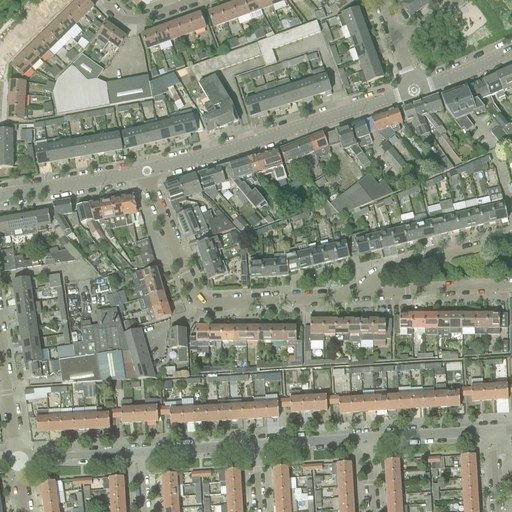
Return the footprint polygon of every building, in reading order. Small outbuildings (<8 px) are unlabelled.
[(85,0),(78,0),(73,6),(84,17),(93,8),(85,0)] [(255,0),(244,0),(243,1),(248,15),(260,11),(255,0)] [(269,0),(255,0),(260,11),(272,7),(269,0)] [(419,12),(409,0),(402,0),(404,2),(400,6),(409,19),(419,12)] [(409,0),(419,12),(428,5),(424,0),(409,0)] [(243,1),(231,5),(237,20),(248,15),(243,1)] [(342,8),(337,1),(333,4),(338,10),(342,8)] [(231,5),(220,9),(225,24),(237,20),(231,5)] [(73,6),(64,14),(75,26),(84,17),(73,6)] [(225,24),(220,9),(208,13),(213,28),(225,24)] [(342,16),(337,17),(341,29),(346,27),(365,20),(363,15),(360,16),(358,10),(349,13),(342,16)] [(64,14),(55,23),(67,35),(76,26),(75,26),(64,14)] [(200,14),(188,18),(193,33),(205,29),(200,14)] [(188,18),(176,23),(182,38),(193,33),(188,18)] [(287,20),(283,22),(286,29),(290,28),(301,24),(300,24),(297,19),(288,22),(287,20)] [(95,20),(92,25),(99,30),(102,25),(95,20)] [(346,27),(350,38),(366,32),(364,27),(367,26),(365,20),(346,27)] [(320,33),(316,22),(310,24),(314,35),(320,33)] [(55,23),(47,31),(58,43),(67,35),(55,23)] [(176,23),(164,27),(170,42),(182,38),(176,23)] [(98,35),(108,42),(117,31),(107,24),(98,35)] [(314,35),(310,24),(304,26),(308,37),(314,35)] [(302,40),(308,37),(304,26),(298,29),(302,40)] [(164,27),(153,31),(158,46),(170,42),(164,27)] [(302,40),(298,29),(292,31),(296,42),(302,40)] [(47,31),(38,40),(50,52),(58,43),(47,31)] [(87,31),(84,35),(91,40),(94,36),(87,31)] [(117,31),(108,42),(118,50),(126,39),(117,31)] [(158,46),(153,31),(141,36),(146,50),(158,46)] [(296,42),(292,31),(286,33),(290,44),(296,42)] [(350,38),(354,50),(374,42),(372,37),(368,39),(366,32),(350,38)] [(290,44),(286,33),(280,35),(284,46),(290,44)] [(84,35),(81,39),(88,44),(91,40),(84,35)] [(284,46),(280,35),(274,38),(278,48),(284,46)] [(261,54),(272,51),(278,48),(274,38),(258,44),(261,54)] [(38,40),(29,49),(41,61),(50,52),(38,40)] [(354,50),(358,61),(374,55),(372,49),(376,48),(374,42),(354,50)] [(262,56),(261,54),(258,44),(250,46),(254,58),(262,56)] [(254,58),(250,46),(242,49),(247,61),(254,58)] [(29,49),(20,57),(32,69),(41,61),(29,49)] [(247,61),(242,49),(235,52),(239,64),(247,61)] [(71,50),(68,54),(74,60),(77,56),(71,50)] [(264,62),(274,58),(272,51),(261,54),(262,56),(264,62)] [(239,64),(235,52),(227,55),(231,66),(239,64)] [(68,54),(64,57),(70,63),(74,60),(68,54)] [(98,55),(94,61),(99,64),(102,58),(98,55)] [(226,68),(231,66),(227,55),(220,57),(226,68)] [(358,61),(362,72),(382,65),(380,60),(377,61),(374,55),(358,61)] [(57,81),(52,94),(57,116),(110,107),(150,99),(152,99),(149,83),(148,77),(106,85),(97,81),(104,71),(89,61),(82,56),(57,81)] [(32,69),(20,57),(11,66),(23,78),(32,69)] [(219,71),(226,68),(220,57),(212,60),(219,71)] [(266,67),(276,64),(274,58),(264,62),(266,67)] [(212,73),(219,71),(212,60),(204,63),(212,73)] [(206,76),(212,73),(204,63),(198,65),(204,71),(206,76)] [(201,77),(206,76),(204,71),(198,65),(190,68),(196,79),(201,77)] [(382,65),(362,72),(367,84),(383,78),(381,72),(384,71),(382,65)] [(55,66),(51,70),(57,76),(61,73),(55,66)] [(511,69),(511,68),(495,75),(503,92),(511,87),(511,69)] [(51,70),(48,73),(54,79),(57,76),(51,70)] [(170,76),(161,79),(163,83),(163,84),(174,103),(179,100),(172,87),(179,84),(173,74),(170,76)] [(495,75),(483,81),(490,98),(495,96),(497,101),(505,97),(503,92),(495,75)] [(325,76),(313,80),(319,96),(324,94),(325,98),(331,96),(325,76)] [(196,80),(198,85),(204,82),(201,77),(196,79),(196,80)] [(198,85),(204,94),(204,95),(204,94),(216,113),(213,114),(216,122),(215,122),(218,130),(238,122),(232,106),(214,77),(204,82),(198,85)] [(152,83),(149,84),(152,99),(167,93),(163,84),(163,83),(161,79),(152,83)] [(313,80),(302,83),(308,103),(314,101),(312,98),(319,96),(313,80)] [(477,100),(485,110),(498,127),(511,143),(511,127),(510,124),(508,125),(493,105),(490,98),(483,81),(466,88),(472,102),(477,100)] [(10,82),(9,95),(25,96),(26,84),(10,82)] [(302,83),(290,87),(296,103),(302,101),(303,105),(308,103),(302,83)] [(290,87),(279,91),(285,110),(291,109),(290,105),(296,103),(290,87)] [(466,117),(472,115),(485,110),(477,100),(472,102),(466,88),(466,87),(459,90),(459,89),(440,96),(445,110),(446,113),(454,122),(461,131),(463,129),(466,133),(473,127),(466,119),(466,117)] [(279,91),(268,94),(273,111),(279,109),(280,112),(285,110),(279,91)] [(204,95),(204,94),(198,96),(201,100),(198,101),(207,116),(200,119),(206,135),(218,130),(215,122),(216,122),(213,114),(216,113),(204,94),(204,95)] [(268,94),(256,98),(263,118),(268,116),(267,113),(273,111),(268,94)] [(9,95),(8,108),(24,109),(25,96),(9,95)] [(437,96),(422,101),(427,116),(424,117),(435,131),(440,127),(431,115),(442,111),(437,96)] [(263,118),(256,98),(244,102),(249,118),(256,116),(257,119),(263,118)] [(422,101),(412,105),(422,136),(428,134),(422,118),(424,117),(427,116),(422,101)] [(422,136),(412,105),(401,108),(407,123),(411,122),(417,138),(422,136)] [(24,109),(8,108),(7,120),(24,122),(24,109)] [(397,109),(384,114),(389,129),(393,134),(400,131),(398,126),(399,126),(402,124),(401,119),(397,110),(397,109)] [(179,114),(180,120),(185,140),(191,138),(190,135),(196,133),(191,111),(179,114)] [(371,119),(370,119),(374,128),(376,134),(385,141),(386,142),(394,135),(393,134),(389,129),(384,114),(371,119)] [(155,120),(144,123),(145,128),(149,145),(155,144),(156,147),(162,145),(157,125),(156,126),(155,120)] [(180,120),(168,123),(173,139),(179,138),(180,141),(185,140),(180,120)] [(363,121),(348,127),(349,128),(354,143),(359,150),(372,145),(363,121)] [(168,123),(157,125),(162,145),(167,144),(166,141),(173,139),(168,123)] [(0,144),(12,144),(12,133),(12,132),(16,132),(16,126),(3,127),(3,132),(0,131),(0,144)] [(498,127),(491,133),(502,148),(511,143),(498,127)] [(145,128),(133,131),(138,151),(144,150),(143,147),(149,145),(145,128)] [(349,128),(336,132),(342,151),(349,149),(355,158),(362,167),(368,162),(362,153),(359,150),(354,143),(349,128)] [(407,129),(402,133),(407,139),(411,135),(407,129)] [(31,131),(19,131),(20,142),(24,142),(24,144),(31,144),(31,131)] [(138,151),(133,131),(121,134),(126,151),(132,149),(133,153),(138,151)] [(119,134),(106,137),(110,157),(115,156),(115,152),(121,151),(119,134)] [(330,155),(329,151),(328,148),(323,136),(322,134),(308,139),(314,154),(316,160),(330,155)] [(106,137),(94,139),(97,155),(103,154),(104,158),(110,157),(106,137)] [(94,139),(82,141),(86,161),(92,160),(91,156),(97,155),(94,139)] [(285,165),(314,154),(308,139),(279,150),(285,165)] [(82,141),(71,143),(74,160),(80,159),(80,162),(86,161),(82,141)] [(385,141),(379,146),(382,149),(386,153),(382,157),(397,174),(406,166),(399,157),(389,144),(386,142),(385,141)] [(71,143),(59,145),(62,165),(68,164),(67,161),(74,160),(71,143)] [(0,156),(12,156),(12,144),(0,144),(0,156)] [(59,145),(47,147),(50,164),(56,163),(57,166),(62,165),(59,145)] [(50,164),(47,147),(35,149),(38,166),(38,170),(44,169),(44,165),(50,164)] [(277,151),(254,158),(248,160),(253,176),(254,180),(261,178),(260,174),(272,171),(276,183),(286,180),(282,167),(280,160),(277,151)] [(12,156),(0,156),(0,168),(12,169),(12,156)] [(442,165),(438,167),(442,173),(453,169),(445,158),(440,161),(442,165)] [(486,158),(479,161),(481,165),(482,171),(488,170),(486,163),(488,162),(486,158)] [(238,163),(220,169),(236,188),(239,192),(246,200),(251,206),(254,210),(255,210),(264,202),(255,191),(251,194),(247,189),(257,182),(254,180),(253,176),(248,160),(238,163)] [(356,179),(361,175),(348,160),(344,164),(356,179)] [(427,160),(420,166),(431,178),(438,174),(427,160)] [(479,161),(468,166),(470,174),(470,175),(480,173),(482,172),(482,171),(481,165),(479,161)] [(468,166),(455,171),(457,175),(465,172),(466,176),(470,174),(468,166)] [(220,168),(209,172),(216,193),(221,191),(222,192),(236,188),(220,169),(220,168)] [(216,193),(209,172),(198,175),(203,191),(210,189),(212,194),(216,193)] [(324,179),(314,185),(318,190),(327,184),(335,179),(332,173),(324,178),(324,179)] [(370,175),(359,183),(374,203),(394,195),(384,182),(378,186),(370,175)] [(195,176),(178,181),(184,199),(201,193),(195,176)] [(440,177),(432,181),(434,185),(442,181),(440,177)] [(300,180),(289,190),(292,194),(304,184),(300,180)] [(184,199),(178,181),(163,187),(173,212),(179,210),(177,205),(186,202),(184,199)] [(432,181),(425,184),(427,189),(434,185),(432,181)] [(359,183),(329,206),(337,215),(339,217),(374,203),(359,183)] [(418,187),(405,192),(407,197),(420,192),(418,187)] [(499,188),(487,191),(489,197),(490,203),(495,222),(507,219),(506,213),(505,210),(501,194),(499,188)] [(239,192),(235,196),(241,204),(246,200),(239,192)] [(407,197),(405,192),(398,195),(399,200),(401,200),(407,197)] [(126,198),(121,199),(127,227),(128,231),(133,242),(135,241),(134,233),(130,216),(131,216),(136,214),(133,197),(131,197),(130,196),(127,197),(126,198)] [(489,197),(476,200),(478,206),(490,203),(489,197)] [(112,201),(110,201),(116,229),(127,227),(121,199),(116,200),(115,199),(112,200),(112,201)] [(390,199),(382,202),(384,206),(384,207),(392,204),(390,199)] [(476,199),(464,202),(466,210),(478,207),(478,206),(476,200),(476,199)] [(105,202),(100,203),(105,226),(106,231),(109,231),(116,229),(110,201),(109,200),(106,201),(105,202)] [(439,205),(441,212),(453,209),(452,205),(451,200),(439,203),(439,205)] [(70,201),(52,204),(54,217),(58,225),(66,238),(71,234),(69,230),(62,216),(72,215),(71,211),(70,201)] [(331,217),(328,209),(326,202),(321,204),(321,205),(323,209),(327,220),(328,220),(332,218),(331,217)] [(329,206),(326,202),(328,209),(331,217),(337,215),(329,206)] [(453,209),(454,213),(466,210),(464,202),(452,205),(453,209)] [(91,205),(89,205),(91,218),(95,223),(99,222),(100,227),(105,226),(100,203),(95,204),(94,203),(91,204),(91,205)] [(478,207),(479,210),(483,225),(495,222),(490,203),(478,206),(478,207)] [(89,205),(76,208),(78,217),(80,225),(86,224),(92,235),(99,231),(95,223),(91,218),(89,205)] [(427,208),(429,215),(441,212),(439,205),(427,208)] [(478,207),(466,210),(471,228),(483,225),(479,210),(478,207)] [(182,209),(174,212),(176,217),(186,241),(195,237),(207,232),(205,226),(200,215),(198,208),(185,213),(184,214),(182,209)] [(453,209),(441,212),(446,234),(458,231),(454,213),(453,209)] [(47,210),(33,212),(36,228),(37,233),(46,231),(45,227),(50,226),(47,210)] [(466,210),(454,213),(458,231),(471,228),(466,210)] [(24,214),(20,215),(22,230),(24,237),(37,235),(37,233),(36,228),(33,212),(24,214)] [(209,212),(200,215),(205,226),(208,224),(207,222),(212,220),(209,212)] [(430,222),(427,223),(429,229),(432,228),(434,237),(446,234),(441,212),(429,215),(430,222)] [(400,217),(401,222),(413,219),(413,217),(412,214),(400,217)] [(422,220),(426,219),(425,214),(413,217),(413,219),(415,226),(422,224),(422,220)] [(20,215),(6,217),(10,238),(13,237),(14,239),(24,237),(22,230),(20,215)] [(254,215),(246,222),(253,229),(261,222),(254,215)] [(268,216),(264,220),(268,225),(273,222),(272,221),(268,216)] [(301,220),(300,216),(291,219),(293,224),(302,221),(301,220)] [(0,239),(10,238),(6,217),(0,218),(0,239)] [(208,224),(212,236),(235,229),(223,217),(216,219),(212,220),(207,222),(208,224)] [(233,224),(232,224),(240,232),(246,226),(239,218),(233,224)] [(413,219),(401,222),(402,225),(406,244),(419,241),(415,226),(413,219)] [(422,224),(415,226),(419,241),(434,237),(432,228),(429,229),(427,223),(426,219),(422,220),(422,224)] [(390,228),(394,247),(406,244),(402,225),(397,226),(398,230),(391,231),(390,228)] [(378,231),(377,231),(382,250),(394,247),(390,228),(385,229),(386,233),(379,234),(378,231)] [(99,231),(92,235),(96,242),(103,238),(99,231)] [(106,231),(105,232),(110,241),(114,238),(109,231),(106,231)] [(374,236),(366,237),(370,253),(382,250),(377,231),(373,232),(374,236)] [(234,233),(229,234),(233,246),(241,243),(240,239),(234,233)] [(353,236),(347,237),(349,248),(352,257),(358,256),(370,253),(366,237),(365,234),(365,233),(353,236)] [(206,242),(196,245),(200,257),(215,252),(219,250),(222,249),(219,242),(217,243),(215,238),(206,242)] [(65,239),(59,243),(62,247),(68,244),(65,239)] [(339,240),(332,242),(333,246),(334,245),(337,261),(349,258),(344,239),(339,240)] [(148,241),(135,246),(140,257),(144,268),(155,266),(150,246),(148,240),(148,241)] [(302,245),(295,247),(296,251),(297,254),(301,270),(313,267),(309,251),(308,248),(306,240),(301,241),(302,245)] [(328,247),(321,248),(325,264),(337,261),(334,245),(333,246),(332,242),(327,243),(328,247)] [(316,250),(309,251),(313,267),(325,264),(321,248),(320,245),(315,246),(316,250)] [(49,255),(52,260),(54,260),(55,265),(76,262),(81,258),(72,249),(68,253),(66,251),(49,255)] [(200,257),(204,269),(219,264),(219,263),(217,256),(221,255),(219,250),(215,252),(200,257)] [(292,256),(285,257),(286,261),(287,267),(288,273),(301,270),(297,254),(296,251),(291,252),(292,256)] [(14,252),(0,253),(0,264),(1,273),(16,270),(15,260),(14,252)] [(23,256),(14,257),(15,260),(16,270),(16,271),(24,269),(23,259),(23,256)] [(140,257),(134,259),(136,262),(139,268),(139,269),(144,268),(140,257)] [(278,258),(274,258),(275,277),(288,276),(288,273),(287,267),(286,261),(285,257),(284,257),(285,261),(279,261),(278,258)] [(266,258),(261,259),(263,278),(275,277),(274,258),(273,258),(274,262),(266,262),(266,258)] [(263,278),(261,259),(261,263),(254,263),(254,259),(249,259),(250,279),(263,278)] [(219,264),(204,269),(208,281),(223,276),(221,268),(224,267),(223,262),(219,263),(219,264)] [(142,271),(136,273),(140,287),(145,285),(160,281),(156,268),(146,271),(142,273),(142,271)] [(49,289),(56,289),(61,288),(59,275),(47,277),(49,289)] [(112,277),(107,278),(111,296),(113,296),(116,295),(112,277)] [(9,289),(10,295),(31,292),(29,279),(11,282),(12,284),(13,289),(9,289)] [(139,287),(143,299),(163,293),(160,281),(145,285),(140,287),(139,287)] [(14,300),(15,306),(33,304),(31,292),(10,295),(11,301),(14,300)] [(146,311),(152,309),(167,305),(163,293),(143,299),(146,311)] [(113,296),(116,307),(118,307),(121,306),(118,294),(116,295),(113,296)] [(13,313),(14,319),(34,316),(33,304),(15,306),(16,313),(13,313)] [(167,305),(152,309),(156,321),(171,317),(167,305)] [(82,343),(73,345),(73,346),(75,359),(128,351),(118,316),(116,310),(116,309),(95,312),(96,313),(98,327),(90,328),(89,321),(80,323),(81,329),(80,330),(82,343)] [(399,316),(394,316),(394,320),(394,330),(394,335),(399,335),(399,330),(406,330),(406,336),(412,336),(412,330),(412,314),(399,314),(399,316)] [(424,314),(412,314),(412,330),(424,329),(424,314)] [(436,314),(424,314),(424,329),(437,329),(436,314)] [(436,314),(437,329),(437,336),(442,336),(442,329),(449,329),(449,314),(436,314)] [(461,314),(449,314),(449,329),(449,335),(457,335),(457,329),(461,329),(461,314)] [(474,314),(461,314),(461,329),(474,329),(474,314)] [(486,314),(474,314),(474,329),(474,335),(486,335),(486,316),(486,314)] [(499,314),(486,314),(486,316),(486,335),(499,335),(499,329),(507,329),(507,324),(507,316),(507,314),(499,314)] [(18,324),(19,330),(36,328),(34,316),(14,319),(14,324),(18,324)] [(310,327),(304,327),(304,352),(310,352),(310,351),(322,351),(322,343),(323,343),(323,335),(323,320),(310,320),(310,327)] [(323,335),(335,335),(335,320),(323,320),(323,335)] [(348,320),(335,320),(335,335),(335,342),(348,342),(348,320)] [(360,320),(348,320),(348,342),(348,343),(360,343),(360,320)] [(372,320),(360,320),(360,343),(360,349),(373,349),(373,342),(372,320)] [(390,320),(372,320),(373,342),(385,342),(385,340),(390,340),(390,320)] [(196,337),(189,337),(190,347),(190,351),(196,351),(196,348),(208,348),(208,327),(196,327),(196,337)] [(221,327),(208,327),(208,348),(214,348),(214,342),(221,342),(221,327)] [(221,342),(233,342),(233,327),(221,327),(221,342)] [(246,327),(233,327),(233,342),(233,348),(246,348),(246,342),(246,327)] [(246,342),(258,342),(258,327),(246,327),(246,342)] [(258,342),(271,342),(271,327),(258,327),(258,342)] [(271,342),(283,342),(283,327),(271,327),(271,342)] [(296,327),(283,327),(283,342),(283,347),(295,347),(295,364),(293,364),(288,364),(288,367),(302,367),(301,342),(296,342),(296,337),(296,327)] [(16,337),(17,343),(38,340),(36,328),(19,330),(20,336),(16,337)] [(124,334),(137,380),(155,379),(140,329),(124,334)] [(168,341),(168,347),(170,347),(170,349),(178,349),(179,363),(188,362),(187,347),(186,347),(185,330),(178,331),(178,329),(171,330),(172,331),(169,331),(170,341),(168,341)] [(21,348),(22,354),(40,351),(38,340),(17,343),(18,348),(21,348)] [(501,350),(490,350),(491,355),(507,355),(507,342),(501,342),(501,350)] [(69,347),(57,349),(59,361),(75,359),(73,346),(69,347)] [(21,367),(23,366),(42,364),(40,351),(22,354),(23,360),(20,360),(21,367)] [(59,361),(60,372),(62,385),(82,384),(95,383),(114,382),(120,381),(137,380),(128,351),(75,359),(59,361)] [(310,352),(304,352),(305,367),(318,366),(318,361),(311,362),(310,362),(310,352)] [(367,361),(360,362),(360,367),(373,366),(373,358),(367,358),(367,361)] [(59,361),(42,364),(23,366),(24,371),(25,381),(35,379),(41,379),(49,377),(54,373),(55,373),(60,372),(59,361)] [(264,362),(256,362),(256,368),(256,370),(270,369),(270,364),(264,364),(264,362)] [(95,383),(82,384),(82,387),(83,392),(83,399),(96,398),(95,383)] [(506,385),(494,386),(495,401),(507,400),(506,385)] [(494,386),(482,387),(483,402),(495,401),(494,386)] [(483,402),(482,387),(470,388),(470,389),(466,389),(466,397),(471,397),(471,402),(483,402)] [(33,390),(24,391),(25,396),(34,395),(34,400),(46,398),(46,389),(33,390)] [(458,392),(446,393),(447,408),(459,407),(459,398),(463,397),(463,389),(458,390),(458,392)] [(290,400),(285,401),(286,408),(290,408),(290,414),(303,413),(302,399),(300,399),(300,392),(290,392),(290,399),(290,400)] [(446,393),(434,394),(435,409),(447,408),(446,393)] [(434,394),(422,395),(423,410),(435,409),(434,394)] [(422,395),(410,396),(411,410),(423,410),(422,395)] [(398,396),(386,397),(387,412),(399,411),(398,396)] [(410,396),(398,396),(399,411),(411,410),(410,396)] [(326,397),(313,398),(314,413),(327,412),(326,406),(331,406),(330,398),(326,398),(326,397)] [(351,414),(350,399),(338,400),(338,397),(333,398),(334,406),(338,405),(339,415),(351,414)] [(386,397),(374,398),(375,413),(387,412),(386,397)] [(313,398),(302,399),(303,413),(314,413),(313,398)] [(374,398),(362,399),(363,414),(375,413),(374,398)] [(362,399),(350,399),(351,414),(363,414),(362,399)] [(156,401),(144,401),(144,402),(144,408),(145,423),(158,422),(157,417),(162,416),(161,408),(157,409),(157,408),(156,401)] [(224,407),(217,408),(218,423),(230,422),(229,407),(229,401),(224,402),(224,407)] [(277,404),(265,405),(266,420),(278,419),(278,409),(282,409),(281,401),(277,401),(277,404)] [(182,425),(181,410),(181,403),(175,404),(175,410),(169,411),(169,408),(164,408),(165,416),(169,416),(170,426),(182,425)] [(201,409),(193,409),(194,424),(206,423),(205,409),(205,403),(200,403),(201,409)] [(265,405),(253,406),(254,420),(266,420),(265,405)] [(241,406),(229,407),(230,422),(242,421),(241,406)] [(253,406),(241,406),(242,421),(254,420),(253,406)] [(144,408),(132,409),(133,424),(145,423),(144,408)] [(217,408),(205,409),(206,423),(218,423),(217,408)] [(133,424),(132,409),(120,410),(120,411),(116,411),(116,419),(121,419),(121,425),(133,424)] [(193,409),(181,410),(182,425),(194,424),(193,409)] [(100,410),(96,410),(96,415),(97,430),(109,429),(109,420),(113,419),(113,411),(108,412),(109,414),(102,415),(101,410),(100,410)] [(49,433),(48,418),(48,411),(36,412),(37,434),(49,433)] [(96,415),(84,416),(85,431),(97,430),(96,415)] [(84,416),(72,417),(73,432),(85,431),(84,416)] [(60,417),(48,418),(49,433),(61,433),(60,417)] [(72,417),(60,417),(61,433),(73,432),(72,417)] [(460,457),(461,469),(475,468),(474,456),(460,457)] [(384,462),(385,473),(399,472),(398,461),(384,462)] [(331,465),(331,477),(337,476),(351,475),(351,464),(331,465)] [(273,469),(274,480),(288,479),(287,468),(273,469)] [(461,469),(462,480),(476,479),(475,468),(461,469)] [(225,472),(225,483),(240,482),(239,471),(225,472)] [(385,473),(386,485),(400,484),(399,472),(385,473)] [(199,473),(191,474),(192,486),(200,485),(199,473)] [(162,476),(162,487),(177,486),(182,486),(182,474),(162,476)] [(351,475),(337,476),(337,477),(337,482),(337,488),(352,487),(351,475)] [(109,479),(102,479),(103,491),(109,491),(124,490),(123,478),(109,479)] [(274,480),(274,492),(289,491),(288,479),(274,480)] [(462,480),(462,491),(476,491),(476,479),(462,480)] [(55,482),(40,484),(42,496),(56,494),(55,482)] [(225,483),(220,484),(220,488),(226,488),(226,495),(241,494),(240,482),(225,483)] [(386,485),(386,496),(400,495),(400,484),(386,485)] [(162,487),(163,499),(178,498),(177,486),(162,487)] [(337,488),(338,499),(353,498),(352,487),(337,488)] [(306,490),(303,490),(303,493),(307,493),(307,498),(312,497),(312,489),(306,490)] [(109,491),(110,502),(125,501),(124,490),(109,491)] [(274,492),(275,503),(289,502),(295,502),(294,490),(289,491),(274,492)] [(462,491),(463,503),(477,502),(476,491),(462,491)] [(42,496),(43,507),(58,505),(56,494),(42,496)] [(241,494),(226,495),(227,506),(241,505),(241,494)] [(386,496),(387,507),(401,507),(400,495),(386,496)] [(163,499),(164,510),(178,509),(178,498),(163,499)] [(338,499),(339,510),(353,510),(353,498),(338,499)] [(110,502),(110,511),(125,511),(125,501),(110,502)] [(275,503),(275,511),(290,511),(289,502),(275,503)] [(463,503),(463,511),(477,511),(477,502),(463,503)] [(77,510),(72,511),(83,511),(82,503),(77,504),(77,510)]
